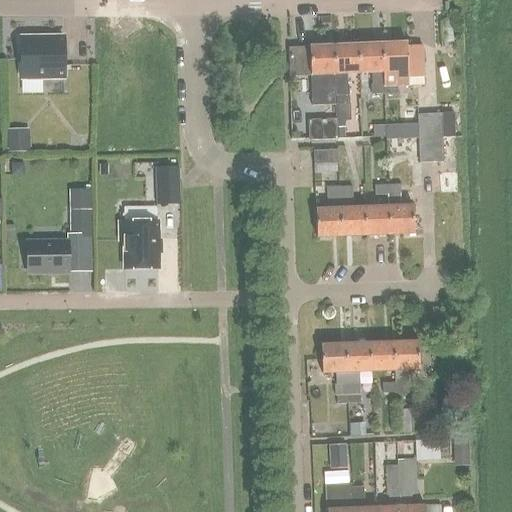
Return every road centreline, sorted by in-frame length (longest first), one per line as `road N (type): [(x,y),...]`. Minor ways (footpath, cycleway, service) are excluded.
road 1 (residential): [(287,292),(283,198),(271,168),(216,167),(197,141),(193,8)]
road 2 (residential): [(0,304),(286,301)]
road 3 (residential): [(294,511),(286,301)]
road 4 (residential): [(193,8),(0,8)]
road 5 (residential): [(277,5),(445,1)]
road 6 (residential): [(287,292),(437,286)]
